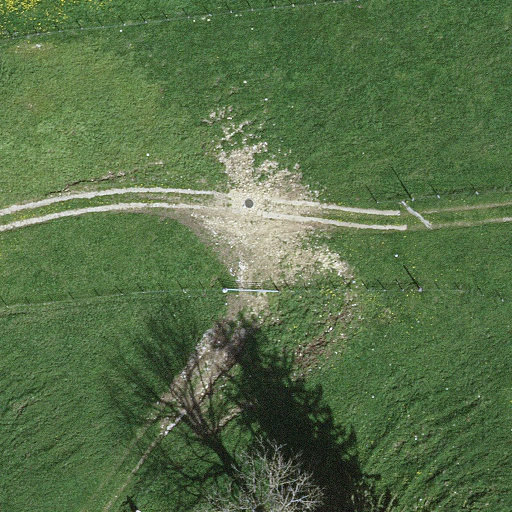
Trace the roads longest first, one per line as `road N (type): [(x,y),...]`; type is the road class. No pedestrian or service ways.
road 1 (track): [(0,219),(154,193),(334,217),(511,209)]
road 2 (track): [(257,210),(257,276),(100,511)]
